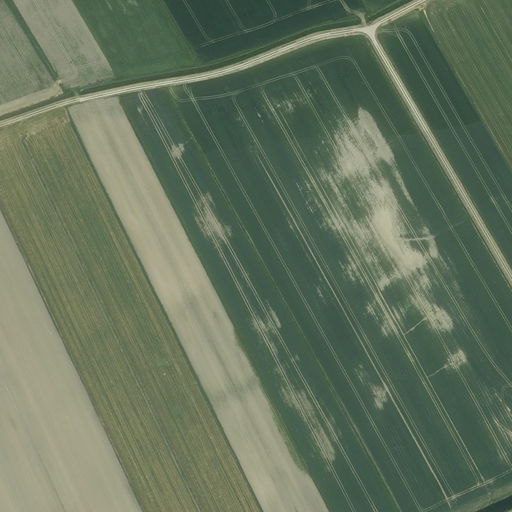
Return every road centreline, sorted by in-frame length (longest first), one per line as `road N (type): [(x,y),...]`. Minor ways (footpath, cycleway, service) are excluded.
road 1 (track): [(367,26),(0,124)]
road 2 (track): [(511,278),(367,26),(420,0)]
